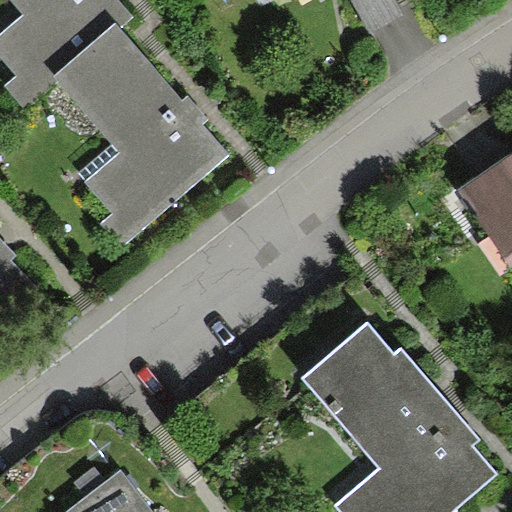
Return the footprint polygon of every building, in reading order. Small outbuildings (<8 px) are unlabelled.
[(222,144),(112,0),(6,0),(8,1),(0,6),(0,77),(11,92),(48,64),(104,138),(65,167),(111,227),(222,144)] [(511,150),(470,181),(511,240),(511,150)] [(0,320),(35,291),(0,250),(0,320)] [(476,511),(504,488),(345,305),(283,359),(376,465),(327,507),(330,511),(476,511)] [(149,511),(114,461),(52,504),(57,511),(149,511)]
